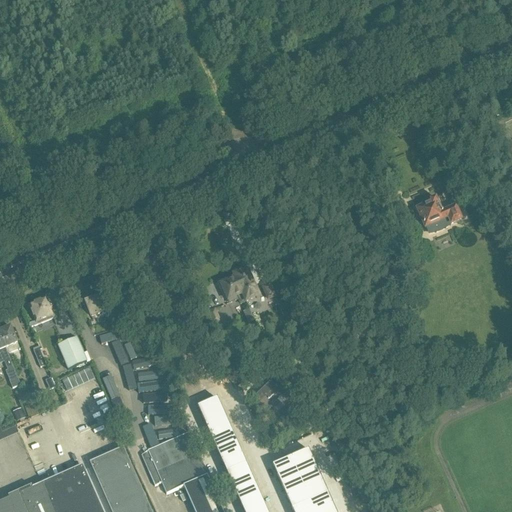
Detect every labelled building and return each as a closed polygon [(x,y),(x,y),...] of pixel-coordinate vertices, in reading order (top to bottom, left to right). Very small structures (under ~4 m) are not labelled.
[(447,227),(450,225),(460,221),(454,208),(442,213),(435,198),(422,204),(423,207),(415,210),(424,229),(426,228),(428,234),(431,234),(434,233),(439,231),(441,231),(444,229),(447,227)] [(179,277),(176,268),(168,271),(171,280),(179,277)] [(246,303),(259,297),(246,269),(233,275),(235,279),(235,278),(246,303)] [(222,284),(220,285),(229,304),(238,300),(241,305),(246,303),(235,278),(235,279),(229,281),(228,279),(221,282),(222,284)] [(268,301),(275,298),(270,285),(263,288),(268,301)] [(106,318),(103,308),(110,304),(106,295),(90,301),(91,302),(86,304),(91,319),(97,317),(98,321),(106,318)] [(53,320),(45,301),(41,302),(39,301),(34,303),(34,306),(30,307),(32,312),(30,312),(33,320),(35,319),(36,323),(29,326),(30,329),(53,320)] [(214,311),(207,314),(213,326),(220,323),(214,311)] [(0,336),(6,349),(17,344),(10,328),(0,332),(0,336)] [(0,336),(0,364),(4,363),(16,389),(22,386),(5,349),(6,349),(0,336)] [(57,347),(68,371),(87,363),(77,339),(57,347)] [(45,368),(38,350),(32,352),(40,370),(45,368)] [(62,382),(67,392),(94,380),(89,369),(62,382)] [(51,379),(45,382),(50,392),(56,389),(51,379)] [(284,390),(274,381),(271,384),(270,383),(253,400),(265,412),(282,395),(280,394),(284,390)] [(24,393),(29,391),(26,384),(21,387),(24,393)] [(217,399),(197,408),(202,419),(222,410),(217,399)] [(335,403),(319,411),(325,422),(330,419),(332,425),(343,421),(335,403)] [(222,410),(202,419),(206,430),(227,421),(222,410)] [(148,432),(177,500),(209,486),(180,418),(148,432)] [(227,421),(206,430),(211,441),(231,432),(227,421)] [(231,432),(211,441),(216,452),(236,443),(231,432)] [(236,443),(216,452),(221,463),(241,454),(236,443)] [(100,459),(90,463),(111,511),(151,511),(123,449),(106,456),(103,458),(100,459)] [(308,451),(290,459),(295,470),(313,462),(308,451)] [(241,454),(221,463),(226,474),(246,465),(241,454)] [(290,459),(272,467),(277,478),(295,470),(290,459)] [(313,462),(295,470),(300,481),(318,473),(313,462)] [(246,465),(226,474),(231,485),(251,476),(246,465)] [(102,511),(83,467),(41,485),(32,489),(0,503),(0,511),(102,511)] [(295,470),(277,478),(282,489),(300,481),(295,470)] [(318,473),(300,481),(305,492),(323,484),(318,473)] [(251,476),(231,485),(235,496),(256,487),(251,476)] [(300,481),(282,489),(286,500),(305,492),(300,481)] [(323,484),(305,492),(310,503),(328,495),(323,484)] [(256,487),(235,496),(240,507),(260,498),(256,487)] [(305,492),(286,500),(291,511),(310,503),(305,492)] [(328,495),(310,503),(313,511),(318,511),(333,506),(328,495)] [(260,498),(240,507),(242,511),(259,511),(265,509),(260,498)] [(313,511),(310,503),(291,511),(313,511)]
